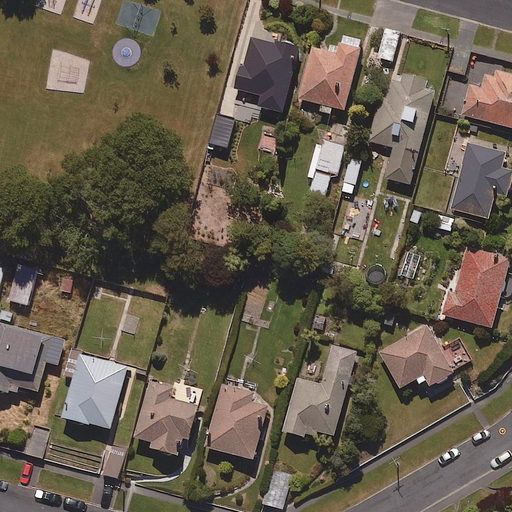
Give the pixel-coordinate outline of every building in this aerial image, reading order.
[(399,32),(384,28),(377,57),(392,61),(399,32)] [(297,46),(248,34),(235,83),(260,89),(256,105),(281,111),(297,46)] [(360,47),(331,39),(328,50),(310,46),(296,97),(343,110),(360,47)] [(435,80),(392,70),(382,110),(375,108),(367,140),(390,146),(383,177),(409,183),(435,80)] [(511,73),(497,70),(485,74),(481,86),(469,83),(461,115),(511,127),(511,73)] [(235,117),(215,113),(208,143),(228,147),(235,117)] [(343,145),(317,139),(308,176),(312,177),(308,193),(323,197),(329,173),(335,175),(343,145)] [(503,153),(467,142),(449,207),(486,218),(494,191),(505,195),(511,170),(511,169),(500,166),(503,153)] [(360,161),(349,157),(340,190),(352,193),(360,161)] [(509,257),(465,245),(453,290),(449,288),(442,314),(490,327),(509,257)] [(38,267),(19,263),(10,299),(29,304),(38,267)] [(67,339),(2,321),(0,328),(0,387),(39,399),(49,361),(60,364),(67,339)] [(454,374),(430,325),(379,350),(397,387),(406,383),(412,395),(454,374)] [(461,334),(445,344),(459,367),(475,358),(461,334)] [(359,350),(334,343),(323,383),(299,377),(285,428),(316,437),(319,428),(336,433),(359,350)] [(129,365),(81,352),(64,414),(112,427),(129,365)] [(175,386),(152,379),(136,435),(154,440),(153,444),(186,454),(201,405),(172,396),(175,386)] [(255,391),(224,382),(206,445),(255,458),(270,404),(253,399),(255,391)] [(294,474),(275,469),(265,503),(284,508),(294,474)]
